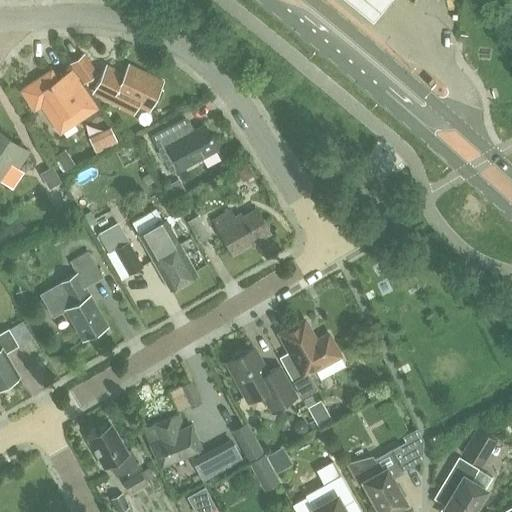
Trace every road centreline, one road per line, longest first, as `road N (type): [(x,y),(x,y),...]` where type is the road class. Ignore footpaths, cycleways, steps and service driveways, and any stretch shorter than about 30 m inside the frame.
road 1 (residential): [(41,421),(332,250),(227,82),(180,45),(97,19),(11,21)]
road 2 (primary): [(265,0),(511,213)]
road 3 (primary): [(511,174),(310,0)]
